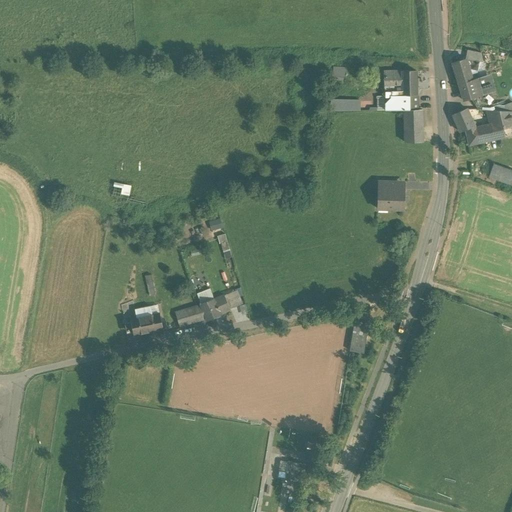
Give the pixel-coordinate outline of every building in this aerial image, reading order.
[(481,53),(467,50),(465,59),(466,59),(479,61),(479,62),(480,62),(483,62),(481,53)] [(466,59),(452,63),(459,85),(473,80),(469,69),(477,71),(479,62),(479,61),(466,59)] [(415,71),(385,73),(385,87),(380,87),(380,94),(393,94),(393,107),(393,110),(402,110),(402,95),(416,95),(415,71)] [(487,75),(479,78),(484,94),(489,92),(491,92),(487,75)] [(473,80),(459,85),(463,100),(478,96),(484,94),(479,78),(473,80)] [(484,94),(478,96),(482,110),(489,110),(495,110),(493,105),(489,92),(484,94)] [(416,95),(402,95),(402,110),(404,110),(421,110),(421,109),(416,109),(416,95)] [(362,111),(362,99),(335,99),(334,110),(362,111)] [(467,109),(453,115),(460,131),(466,129),(474,125),(467,109)] [(422,142),(421,110),(404,110),(405,142),(422,142)] [(495,110),(489,110),(490,114),(492,124),(501,122),(499,111),(495,110)] [(511,111),(505,111),(499,111),(501,122),(504,135),(511,133),(511,111)] [(492,124),(482,126),(485,139),(504,135),(501,122),(492,124)] [(474,125),(466,129),(468,141),(476,139),(474,128),(474,125)] [(482,126),(474,128),(476,139),(477,141),(485,139),(482,126)] [(511,170),(493,164),(489,178),(511,185),(511,170)] [(398,182),(378,181),(378,209),(401,210),(404,207),(404,204),(402,201),(401,201),(401,191),(403,191),(404,190),(398,190),(398,182)] [(134,188),(116,185),(114,197),(132,200),(134,188)] [(210,221),(213,230),(224,227),(221,218),(210,221)] [(146,275),(148,295),(156,294),(154,274),(146,275)] [(224,295),(214,299),(220,314),(230,310),(224,295)] [(214,299),(200,305),(206,319),(207,320),(220,315),(220,314),(214,299)] [(206,319),(200,305),(196,306),(200,321),(206,319)] [(196,306),(176,312),(180,327),(200,321),(196,306)] [(150,307),(136,310),(137,315),(130,317),(134,335),(163,328),(159,313),(151,315),(150,307)] [(369,319),(351,316),(350,322),(357,323),(352,351),(364,353),(369,319)] [(305,453),(304,460),(323,463),(324,456),(305,453)] [(285,478),(303,481),(306,465),(288,462),(285,478)]
